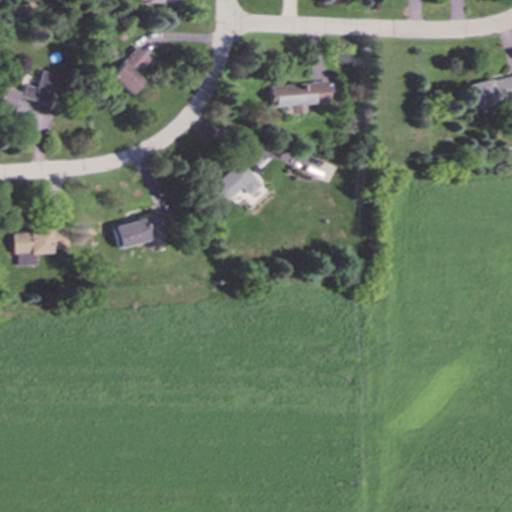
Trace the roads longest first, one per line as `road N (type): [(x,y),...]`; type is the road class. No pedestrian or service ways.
road 1 (residential): [(0,174),(106,165),(171,133),(214,69),(222,0)]
road 2 (residential): [(511,18),(466,31),(223,24)]
